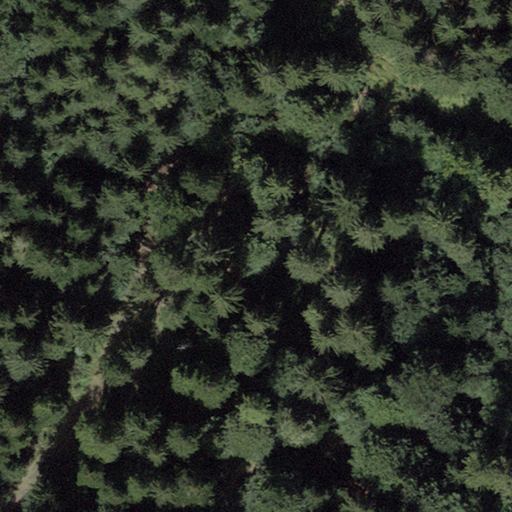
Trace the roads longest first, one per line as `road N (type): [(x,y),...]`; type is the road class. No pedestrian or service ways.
road 1 (track): [(121,326),(141,322),(160,340),(178,464),(204,511)]
road 2 (track): [(121,326),(109,335),(68,430),(3,511)]
